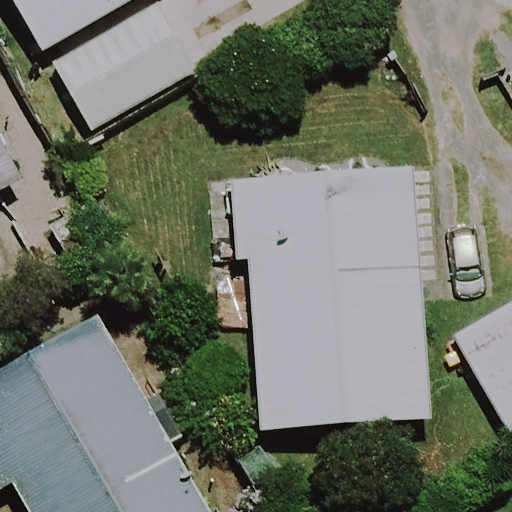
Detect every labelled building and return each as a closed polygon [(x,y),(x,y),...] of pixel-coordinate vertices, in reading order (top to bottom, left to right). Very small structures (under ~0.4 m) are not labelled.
[(150,0),(14,0),(49,58),(150,0)] [(57,71),(96,138),(204,76),(165,9),(57,71)] [(0,202),(32,184),(0,130),(0,202)] [(439,427),(421,177),(236,189),(242,267),(256,266),(268,438),(439,427)] [(511,308),(458,339),(511,433),(511,308)] [(158,419),(103,323),(0,382),(0,482),(8,496),(22,488),(35,511),(212,511),(176,449),(186,443),(169,413),(158,419)]
